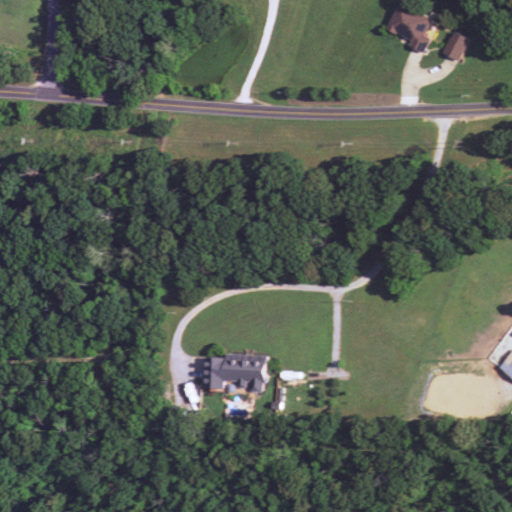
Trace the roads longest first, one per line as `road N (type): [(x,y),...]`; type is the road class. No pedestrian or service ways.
road 1 (tertiary): [(511,112),(153,107),(0,95)]
road 2 (residential): [(511,492),(484,453),(189,452),(154,445),(130,425),(104,363)]
road 3 (residential): [(104,363),(140,316),(141,215)]
